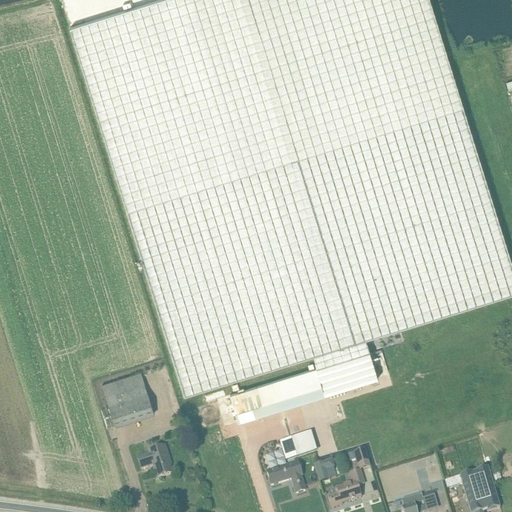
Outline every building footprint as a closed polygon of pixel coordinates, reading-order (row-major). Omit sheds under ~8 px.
[(159,0),(70,28),(76,47),(185,396),(312,356),(357,342),(365,340),(368,338),(400,329),(511,293),(511,263),(448,59),(430,0),(159,0)] [(365,340),(357,342),(312,356),(316,368),(230,395),(238,422),(378,379),(365,340)] [(141,373),(102,385),(115,426),(154,414),(141,373)] [(221,412),(206,407),(201,420),(216,425),(221,412)] [(309,433),(291,438),(297,457),(315,451),(309,433)] [(137,457),(138,459),(141,469),(153,465),(157,478),(172,473),(169,465),(171,464),(165,446),(149,451),(150,453),(137,457)] [(364,484),(360,472),(371,469),(365,450),(353,453),(355,460),(358,471),(350,474),(353,483),(336,489),(337,493),(328,495),(331,508),(342,505),(341,504),(361,498),(357,486),(364,484)] [(298,462),(267,472),(271,485),(292,479),(296,493),(305,490),(301,476),(302,476),(298,462)] [(324,462),(315,465),(320,482),(330,479),(324,462)] [(489,467),(488,468),(461,476),(471,511),(483,511),(484,511),(500,506),(500,508),(501,507),(494,485),(489,467)] [(404,508),(401,509),(402,511),(423,511),(426,511),(421,494),(401,500),(404,508)]
